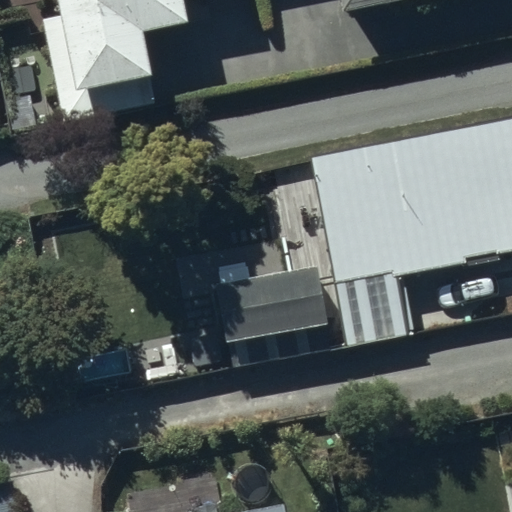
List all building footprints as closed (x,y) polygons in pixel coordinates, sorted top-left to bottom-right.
[(62,0),(65,10),(45,14),(64,107),(137,92),(132,69),(154,65),(145,20),(189,11),(186,0),(62,0)] [(511,109),(308,149),(345,341),(410,328),(398,268),(511,246),(511,109)] [(319,258),(216,274),(234,362),(333,347),(319,258)] [(435,511),(421,430),(338,444),(351,511),(435,511)] [(21,511),(17,481),(0,484),(0,511),(21,511)] [(287,511),(284,498),(215,511),(174,511),(174,510),(162,511),(287,511)]
